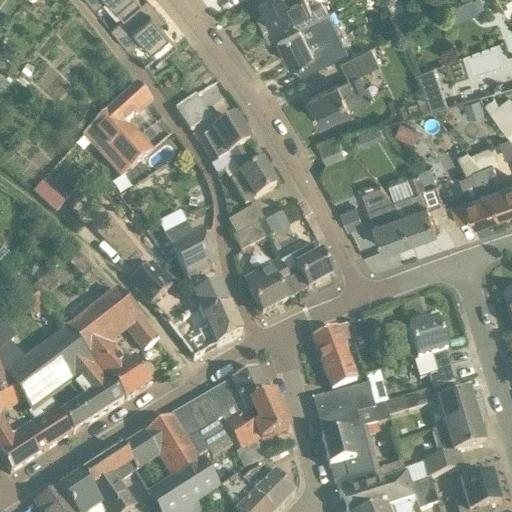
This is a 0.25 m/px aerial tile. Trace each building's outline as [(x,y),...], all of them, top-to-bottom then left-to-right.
[(86,0),(94,9),(95,9),(106,0),(109,0),(123,18),(141,3),(138,0),(86,0)] [(110,28),(128,50),(141,39),(158,60),(177,45),(160,25),(165,20),(147,0),(143,0),(141,3),(123,18),(110,28)] [(268,43),(278,39),(302,27),(318,19),(328,14),(321,0),(315,4),(313,1),(315,0),(262,0),(259,2),(265,14),(257,18),(268,41),(267,42),(268,43)] [(480,12),(474,0),(468,0),(447,11),(454,25),(480,12)] [(411,7),(398,12),(404,26),(416,22),(411,7)] [(302,27),(278,39),(291,66),(296,64),(301,75),(347,52),(328,14),(318,19),(302,27)] [(370,48),(364,51),(340,62),(349,81),(341,86),(340,84),(309,99),(321,124),(360,105),(374,98),(369,85),(366,86),(361,76),(380,68),(370,48)] [(434,68),(418,73),(422,85),(439,80),(434,68)] [(136,88),(84,136),(93,147),(94,146),(93,146),(102,139),(130,171),(151,153),(136,136),(132,140),(122,128),(148,105),(149,105),(150,104),(136,88)] [(423,115),(432,112),(425,96),(418,100),(406,104),(412,118),(423,114),(423,115)] [(511,102),(508,98),(498,107),(494,102),(485,108),(511,143),(511,102)] [(186,130),(187,129),(205,117),(194,100),(175,112),(186,130)] [(464,105),(468,121),(485,116),(480,100),(464,105)] [(410,116),(406,104),(397,108),(401,119),(410,116)] [(222,161),(228,170),(247,159),(242,149),(249,145),(234,121),(203,139),(217,163),(222,161)] [(418,131),(401,123),(394,138),(412,146),(418,131)] [(368,132),(358,137),(363,148),(373,143),(368,132)] [(491,146),(471,154),(484,168),(499,214),(511,209),(511,180),(500,185),(492,165),(497,163),(491,146)] [(463,199),(473,224),(499,214),(484,168),(471,154),(469,152),(457,157),(467,176),(473,173),(479,192),(466,198),(463,199)] [(254,169),(247,159),(228,170),(234,181),(230,184),(244,208),(275,189),(260,165),(254,169)] [(430,169),(420,172),(426,189),(436,185),(430,169)] [(444,207),(436,185),(426,189),(420,172),(408,178),(413,194),(395,200),(411,243),(438,233),(430,212),(444,207)] [(51,194),(42,203),(56,214),(64,205),(51,194)] [(140,214),(145,202),(133,196),(127,207),(140,214)] [(368,210),(385,252),(411,243),(395,200),(382,205),(368,210)] [(264,223),(258,227),(265,241),(304,221),(296,206),(264,223)] [(228,224),(236,238),(236,239),(258,227),(264,223),(255,208),(228,224)] [(348,232),(360,227),(353,208),(340,213),(348,232)] [(187,281),(214,267),(200,236),(193,240),(186,226),(165,237),(187,281)] [(232,240),(240,254),(240,255),(266,242),(258,227),(236,239),(236,238),(232,240)] [(277,266),(288,287),(294,298),(332,278),(315,247),(277,266)] [(66,262),(82,280),(91,273),(75,254),(66,262)] [(44,269),(49,275),(62,264),(57,259),(44,269)] [(41,271),(35,265),(27,267),(24,275),(30,281),(38,279),(41,271)] [(150,266),(129,283),(149,308),(170,290),(150,266)] [(286,303),(294,298),(288,287),(277,266),(243,284),(262,317),(286,303)] [(39,284),(30,289),(40,301),(47,298),(60,287),(50,275),(39,284)] [(21,281),(13,282),(11,289),(15,295),(23,294),(26,286),(21,281)] [(197,310),(202,321),(229,309),(218,285),(192,297),(197,310)] [(45,309),(40,301),(30,289),(18,298),(31,319),(45,309)] [(157,343),(137,320),(116,295),(63,335),(107,386),(122,405),(153,386),(137,360),(127,366),(112,348),(125,337),(141,355),(157,343)] [(229,309),(202,321),(197,310),(180,318),(164,326),(193,362),(216,349),(217,350),(241,337),(229,309)] [(447,363),(449,362),(446,354),(437,323),(408,332),(418,366),(415,367),(420,385),(429,382),(432,392),(453,386),(447,363)] [(356,385),(336,332),(336,331),(311,340),(332,394),(356,385)] [(81,399),(58,416),(71,436),(72,437),(122,405),(107,386),(63,335),(22,363),(12,347),(0,353),(0,375),(12,393),(31,418),(72,387),(81,399)] [(218,420),(224,431),(245,417),(253,413),(250,408),(273,398),(267,383),(261,386),(255,373),(230,384),(231,385),(171,419),(199,464),(228,447),(213,423),(218,420)] [(0,417),(7,413),(0,402),(0,400),(12,393),(0,375),(0,417)] [(367,430),(377,427),(373,410),(370,398),(368,389),(314,404),(324,441),(347,435),(367,430)] [(429,393),(403,401),(408,414),(433,406),(429,393)] [(444,430),(477,420),(470,393),(436,403),(444,430)] [(370,398),(373,410),(384,407),(388,406),(384,394),(370,398)] [(287,433),(273,398),(250,408),(253,413),(245,417),(224,431),(237,452),(238,453),(234,455),(242,472),(263,463),(255,447),(258,445),(287,433)] [(0,421),(0,460),(9,476),(71,436),(58,416),(55,411),(11,439),(0,421)] [(171,419),(122,452),(135,476),(136,477),(158,463),(170,484),(199,464),(171,419)] [(459,455),(485,447),(477,420),(444,430),(431,434),(439,460),(421,465),(426,482),(430,481),(463,472),(459,455)] [(377,427),(367,430),(369,438),(380,435),(377,427)] [(373,474),(378,473),(369,438),(367,430),(347,435),(324,441),(321,442),(329,471),(334,485),(373,474)] [(121,450),(80,477),(104,511),(133,511),(136,510),(119,487),(135,476),(122,452),(121,450)] [(198,511),(193,505),(215,491),(199,464),(170,484),(147,500),(155,511),(198,511)] [(402,465),(378,473),(373,474),(334,485),(344,511),(381,511),(415,502),(410,487),(405,474),(402,465)] [(279,511),(294,497),(273,477),(272,477),(264,469),(247,476),(254,484),(248,491),(268,511),(279,511)] [(97,511),(100,510),(79,478),(57,493),(69,511),(97,511)] [(491,511),(490,509),(500,506),(493,478),(460,487),(465,501),(455,504),(457,511),(491,511)] [(268,511),(248,491),(240,484),(236,479),(218,492),(231,511),(268,511)] [(421,511),(438,506),(430,481),(426,482),(410,487),(415,502),(381,511),(421,511)] [(69,511),(57,493),(35,507),(38,511),(69,511)]
